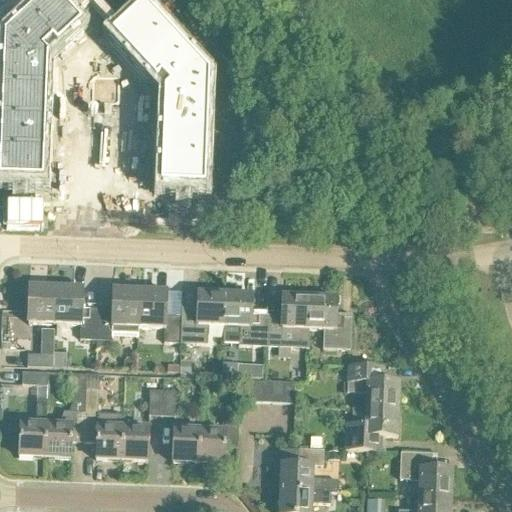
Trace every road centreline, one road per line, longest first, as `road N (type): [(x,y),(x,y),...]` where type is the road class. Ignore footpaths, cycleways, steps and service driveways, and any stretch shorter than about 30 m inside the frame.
road 1 (unclassified): [(0,246),(385,263)]
road 2 (residential): [(511,501),(403,321),(385,263)]
road 3 (residential): [(222,511),(0,499)]
road 4 (unclassified): [(385,263),(506,258)]
